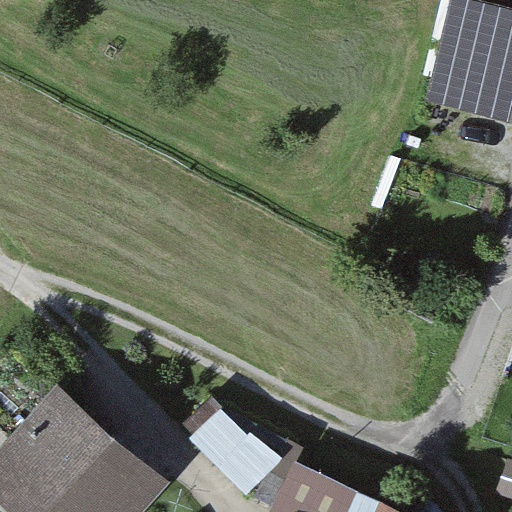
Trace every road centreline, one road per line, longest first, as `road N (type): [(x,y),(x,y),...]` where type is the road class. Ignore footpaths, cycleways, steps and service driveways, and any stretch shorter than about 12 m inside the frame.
road 1 (track): [(0,275),(348,434)]
road 2 (track): [(0,241),(234,508)]
road 3 (track): [(348,434),(459,481),(473,511)]
